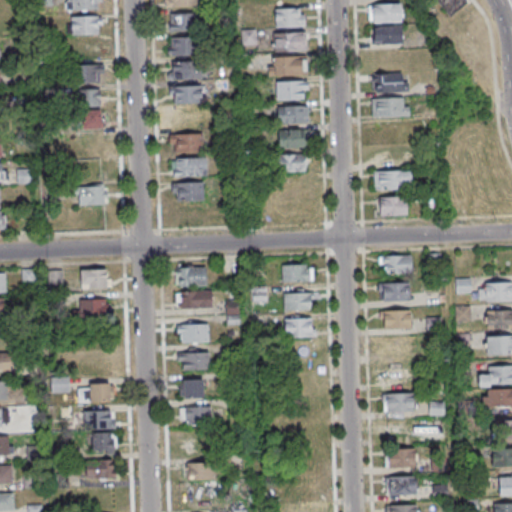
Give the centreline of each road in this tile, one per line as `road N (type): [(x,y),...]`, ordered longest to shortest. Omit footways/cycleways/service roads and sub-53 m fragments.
road 1 (residential): [(0,251),(511,232)]
road 2 (residential): [(154,511),(137,0)]
road 3 (residential): [(355,511),(338,0)]
